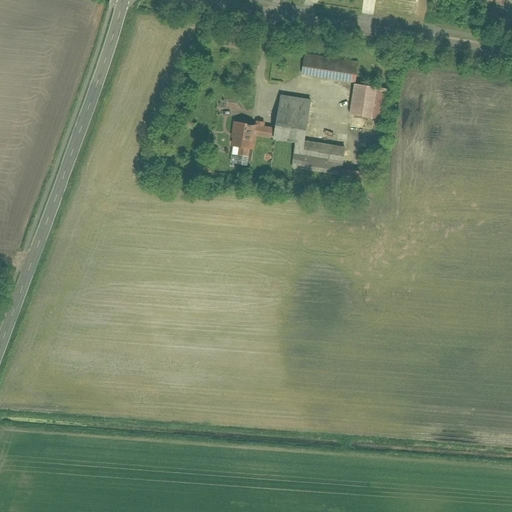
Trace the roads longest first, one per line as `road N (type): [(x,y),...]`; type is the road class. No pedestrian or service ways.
road 1 (tertiary): [(0,350),(124,0)]
road 2 (tertiary): [(191,0),(511,55)]
